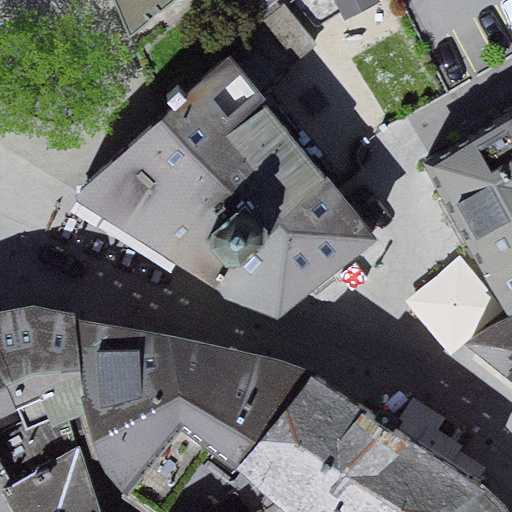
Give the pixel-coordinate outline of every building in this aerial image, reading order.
[(105,0),(134,43),(186,0),(105,0)] [(227,62),(250,92),(313,43),(279,0),(277,0),(216,48),(227,62)] [(227,62),(78,197),(279,304),(365,239),(250,92),(227,62)] [(511,118),(430,161),(511,318),(511,118)] [(47,302),(0,316),(0,361),(21,406),(30,436),(76,421),(87,391),(80,317),(47,302)] [(122,331),(80,317),(87,391),(95,458),(126,496),(181,429),(181,392),(183,336),(122,331)] [(511,327),(482,344),(511,369),(511,327)] [(245,347),(183,336),(181,429),(236,461),(304,368),(274,352),(245,347)] [(0,361),(0,497),(17,490),(0,454),(0,418),(21,406),(0,361)] [(313,367),(235,464),(294,511),(333,511),(349,492),(396,434),(313,367)] [(396,434),(349,492),(347,511),(511,511),(494,486),(396,434)] [(105,511),(84,460),(0,498),(0,511),(105,511)]
